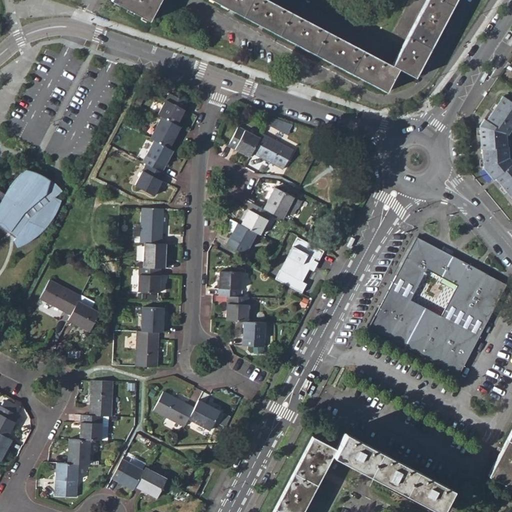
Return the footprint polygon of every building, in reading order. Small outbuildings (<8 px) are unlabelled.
[(110,0),(149,20),(159,0),(110,0)] [(212,0),(386,92),(398,69),(414,77),(455,0),(425,0),(391,65),(268,0),(212,0)] [(484,83),(489,74),(485,72),(480,80),(484,83)] [(162,116),(177,124),(188,102),(169,92),(158,114),(162,116)] [(511,127),(511,102),(502,96),(486,120),(483,119),(479,126),(480,148),(482,149),(483,168),(493,180),(494,178),(511,199),(511,162),(507,158),(507,147),(505,147),(504,141),(508,135),(508,134),(511,127)] [(154,140),(169,148),(181,126),(177,124),(162,116),(150,138),(154,140)] [(252,152),(260,137),(238,126),(228,145),(249,157),(252,152)] [(260,137),(252,152),(282,168),(293,149),(262,133),(260,137)] [(146,163),(161,171),(173,150),(169,148),(154,140),(142,161),(146,163)] [(161,171),(146,163),(135,185),(154,194),(165,173),(161,171)] [(0,224),(17,236),(14,240),(17,247),(30,241),(42,231),(53,217),(61,200),(54,197),(49,202),(44,196),(46,193),(50,180),(38,173),(26,169),(8,189),(3,199),(0,206),(0,224)] [(263,208),(271,212),(282,218),(285,211),(294,196),(275,186),(263,208)] [(285,211),(292,215),(295,209),(299,207),(302,201),(294,196),(285,211)] [(271,212),(263,208),(252,202),(241,224),(256,232),(259,234),(271,212)] [(144,242),(161,243),(163,208),(141,207),(140,242),(144,242)] [(230,227),(234,229),(237,222),(231,219),(229,224),(230,227)] [(256,232),(241,224),(237,222),(234,229),(226,244),(244,254),(256,232)] [(297,238),(276,279),(302,293),(307,284),(303,282),(309,270),(313,272),(324,252),(297,238)] [(457,285),(449,301),(485,321),(504,285),(505,284),(504,284),(443,252),(428,244),(416,238),(397,274),(416,284),(425,268),(457,285)] [(161,243),(144,242),(143,267),(160,267),(164,268),(165,243),(161,243)] [(160,267),(143,267),(139,267),(138,290),(159,291),(160,267)] [(227,295),(240,296),(240,271),(219,270),(218,295),(227,295)] [(389,289),(408,299),(416,284),(397,274),(389,289)] [(70,314),(80,296),(49,279),(39,298),(70,314)] [(458,373),(477,336),(441,316),(408,299),(389,289),(370,326),(458,373)] [(80,296),(70,314),(68,319),(89,330),(99,312),(92,308),(95,302),(81,294),(80,296)] [(243,320),(248,320),(248,296),(240,296),(227,295),(226,320),(243,320)] [(441,316),(477,336),(485,321),(449,301),(441,316)] [(141,330),(158,331),(162,332),(163,307),(142,306),(141,330)] [(248,320),(243,320),(243,345),(264,346),(265,321),(248,320)] [(158,331),(141,330),(137,330),(135,365),(156,366),(158,331)] [(478,352),(485,340),(480,337),(473,349),(478,352)] [(89,414),(110,415),(111,415),(112,381),(91,379),(89,414)] [(188,418),(194,407),(163,391),(153,410),(184,426),(188,418)] [(194,407),(188,418),(210,429),(220,410),(198,399),(194,407)] [(0,432),(7,436),(18,415),(7,409),(11,403),(6,400),(3,407),(0,405),(0,432)] [(19,408),(11,403),(7,409),(16,414),(19,408)] [(80,438),(90,439),(108,440),(110,415),(89,414),(81,414),(80,438)] [(511,427),(487,474),(511,487),(511,484),(511,427)] [(7,436),(0,432),(0,459),(11,439),(7,436)] [(271,511),(301,511),(332,455),(370,475),(439,511),(451,488),(381,451),(344,432),(335,448),(312,436),(271,511)] [(68,463),(78,463),(89,463),(90,439),(80,438),(69,438),(68,463)] [(135,486),(143,470),(122,458),(112,478),(133,489),(135,486)] [(78,463),(68,463),(56,462),(55,495),(76,496),(78,463)] [(143,470),(135,486),(157,497),(167,478),(145,467),(143,470)] [(181,489),(194,496),(200,483),(188,477),(181,489)] [(442,511),(466,511),(456,507),(457,504),(451,501),(450,504),(447,502),(442,511)]
